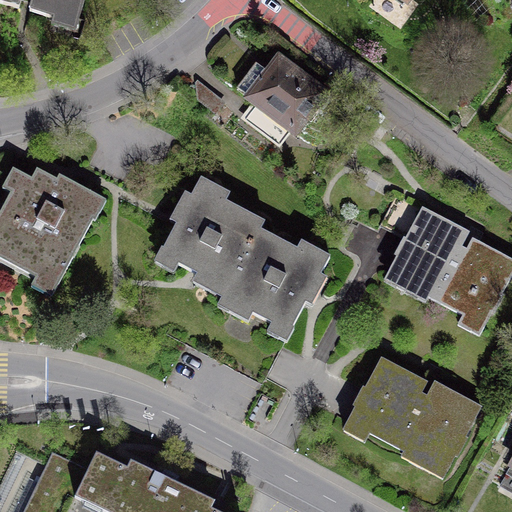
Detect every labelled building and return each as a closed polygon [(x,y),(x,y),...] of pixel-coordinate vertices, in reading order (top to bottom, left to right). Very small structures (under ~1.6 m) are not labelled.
[(54,13),(79,19),(84,0),(0,0),(0,3),(19,9),(21,0),(32,0),(30,12),(53,18),(54,13)] [(257,65),(237,90),(294,133),(324,95),(279,61),(270,73),(268,72),(267,73),(257,65)] [(32,181),(22,176),(1,214),(3,215),(0,221),(0,259),(54,289),(64,270),(66,271),(93,220),(86,216),(96,197),(59,177),(57,182),(37,171),(32,181)] [(229,195),(201,180),(161,256),(190,272),(200,277),(195,284),(222,298),(226,290),(227,291),(259,231),(260,231),(264,223),(225,203),(229,195)] [(413,290),(483,327),(492,310),(493,311),(511,275),(511,262),(473,242),(469,249),(462,246),(468,234),(396,196),(381,223),(408,237),(405,241),(407,242),(390,273),(415,287),(413,290)] [(297,251),(260,231),(259,231),(227,291),(226,290),(222,298),(289,334),(308,298),(329,258),(301,243),(297,251)] [(411,376),(382,361),(365,392),(367,392),(350,424),(414,458),(415,454),(446,470),(456,452),(458,452),(481,408),(435,384),(429,395),(422,392),(426,384),(411,376)] [(94,452),(85,471),(72,498),(101,511),(218,511),(211,508),(214,501),(129,460),(126,467),(94,452)] [(101,511),(72,498),(85,471),(53,456),(26,511),(101,511)] [(511,492),(511,465),(500,486),(511,492)]
